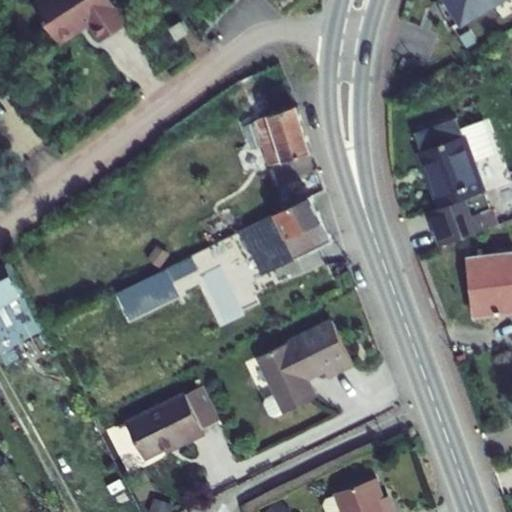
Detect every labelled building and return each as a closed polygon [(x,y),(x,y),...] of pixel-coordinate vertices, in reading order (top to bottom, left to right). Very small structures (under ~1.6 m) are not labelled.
[(39,0),(34,4),(60,44),(89,23),(101,42),(127,24),(111,0),(39,0)] [(511,0),(450,0),(479,48),(511,28),(511,0)] [(180,36),(189,29),(183,20),(173,26),(180,36)] [(264,144),(271,165),(312,152),(297,105),(294,106),(290,92),(266,100),(270,114),(256,120),(257,122),(264,144)] [(416,133),(421,152),(442,208),(431,212),(443,245),(498,225),(475,162),(496,154),(484,121),(470,126),(469,124),(461,126),(458,118),(416,133)] [(264,144),(257,122),(245,126),(252,148),(264,144)] [(298,258),(334,240),(312,196),(249,227),(261,252),(288,239),(298,258)] [(235,234),(247,259),(261,252),(249,227),(235,234)] [(511,252),(470,258),(474,293),(479,292),(482,317),(511,313),(511,252)] [(0,268),(0,306),(7,303),(11,312),(25,304),(5,266),(0,268)] [(164,269),(132,285),(142,305),(174,289),(164,269)] [(482,317),(479,292),(474,293),(477,317),(482,317)] [(329,378),(354,365),(332,321),(258,357),(276,393),(266,398),(264,403),(270,415),(275,417),(316,397),(307,379),(325,370),(329,378)] [(186,394),(128,423),(145,459),(165,449),(177,443),(179,447),(206,434),(203,429),(193,409),(209,401),(202,388),(187,396),(186,394)] [(203,429),(221,421),(211,400),(209,401),(193,409),(203,429)] [(177,443),(165,449),(167,453),(179,447),(177,443)] [(377,477),(336,492),(337,495),(327,498),(325,504),(327,511),(389,511),(384,497),(377,477)] [(395,511),(389,495),(384,497),(389,511),(395,511)]
